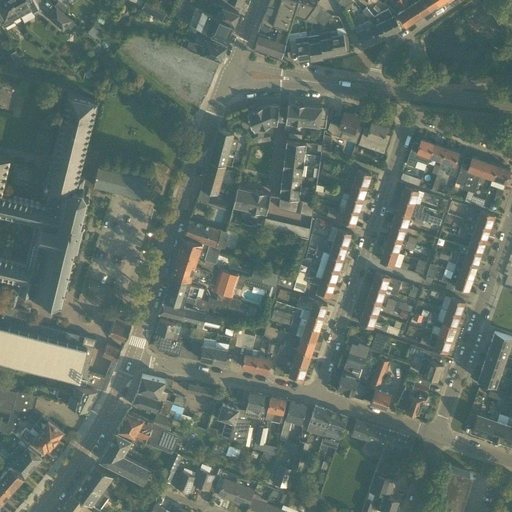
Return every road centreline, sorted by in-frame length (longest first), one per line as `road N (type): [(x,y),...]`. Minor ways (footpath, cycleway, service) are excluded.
road 1 (residential): [(133,359),(229,79)]
road 2 (residential): [(317,398),(406,124)]
road 3 (residential): [(434,437),(511,203)]
road 4 (residential): [(317,398),(133,359)]
road 5 (residential): [(36,511),(106,416),(133,359)]
road 6 (tertiary): [(511,104),(370,88)]
road 7 (residential): [(370,88),(392,43),(459,0)]
road 8 (residential): [(434,437),(317,398)]
